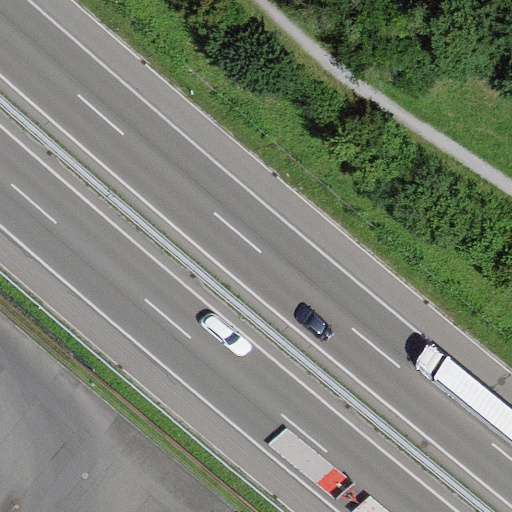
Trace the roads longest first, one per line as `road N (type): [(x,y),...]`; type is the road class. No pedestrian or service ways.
road 1 (motorway): [(511,456),(0,22)]
road 2 (motorway): [(0,176),(396,511)]
road 3 (unknown): [(0,255),(268,492),(249,511)]
